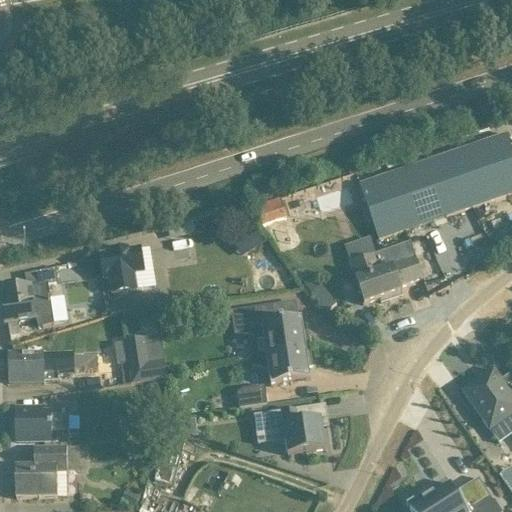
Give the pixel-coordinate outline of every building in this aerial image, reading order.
[(511,151),(507,136),(360,187),(379,242),(511,196),(511,151)] [(284,205),(263,207),(264,222),(285,220),(284,205)] [(254,224),(239,234),(251,254),(267,244),(254,224)] [(419,256),(430,250),(425,240),(414,246),(419,256)] [(376,257),(351,266),(365,307),(403,294),(401,289),(413,285),(422,282),(424,281),(417,261),(411,245),(376,257)] [(141,250),(101,258),(106,281),(112,280),(115,297),(137,293),(134,277),(146,274),(141,250)] [(55,326),(50,296),(49,287),(46,272),(34,275),(36,288),(2,293),(5,308),(2,309),(5,327),(36,322),(39,330),(43,329),(43,330),(55,326)] [(272,307),(232,314),(234,331),(235,336),(254,338),(251,361),(239,363),(267,359),(311,352),(308,336),(304,336),(304,333),(304,331),(302,321),(299,322),(275,325),(275,321),(272,307)] [(128,343),(125,344),(128,366),(132,387),(132,388),(133,388),(150,385),(168,382),(165,363),(164,363),(149,366),(145,341),(128,343)] [(267,359),(239,363),(239,364),(251,362),(252,369),(269,372),(271,387),(271,388),(311,382),(309,369),(313,369),(311,354),(311,352),(267,359)] [(100,355),(29,358),(9,358),(10,386),(30,386),(46,385),(46,384),(61,384),(61,376),(77,376),(76,372),(100,371),(100,355)] [(490,433),(491,433),(511,418),(511,397),(502,382),(494,372),(463,394),(490,433)] [(243,391),(238,396),(240,411),(268,407),(268,406),(266,388),(243,391)] [(326,407),(254,418),(254,419),(266,417),(270,445),(286,443),(288,458),(326,453),(321,422),(308,424),(306,411),(326,408),(326,407)] [(45,412),(35,412),(15,413),(15,423),(18,423),(18,445),(53,444),(53,432),(71,433),(71,418),(45,419),(45,412)] [(166,413),(152,414),(154,431),(168,430),(166,413)] [(198,439),(196,422),(174,425),(176,433),(198,439)] [(80,475),(79,451),(34,452),(35,470),(16,470),(16,501),(58,500),(58,477),(68,476),(67,475),(80,475)] [(511,468),(500,476),(511,492),(511,468)] [(507,511),(504,507),(480,473),(458,489),(452,480),(431,494),(428,490),(409,503),(415,511),(470,511),(472,511),(497,511),(504,508),(506,511),(507,511)] [(131,494),(126,504),(136,509),(141,499),(131,494)]
